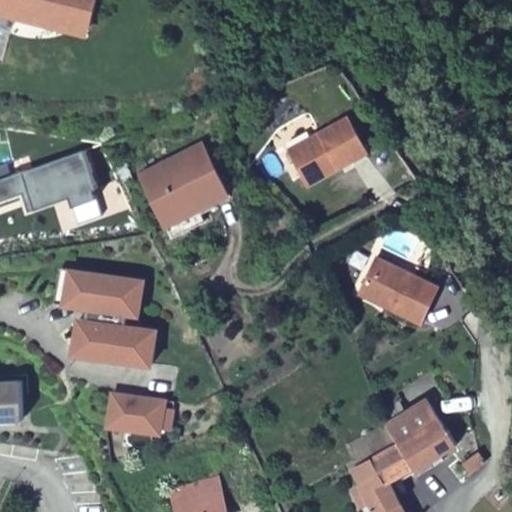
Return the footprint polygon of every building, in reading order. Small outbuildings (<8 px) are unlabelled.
[(0,0),(1,0),(9,5),(16,9),(25,11),(34,12),(40,12),(47,11),(55,8),(87,14),(90,0),(0,0)] [(351,119),(290,153),(310,189),(371,155),(351,119)] [(204,149),(143,181),(169,233),(201,216),(231,201),(204,149)] [(207,227),(201,216),(169,233),(176,244),(207,227)] [(443,291),(379,261),(363,297),(388,308),(387,311),(425,329),(443,291)] [(67,303),(71,268),(58,267),(53,301),(67,303)] [(142,278),(71,268),(67,303),(83,305),(82,317),(78,316),(75,338),(79,339),(77,352),(152,361),(154,327),(123,324),(124,312),(138,313),(142,278)] [(0,419),(22,418),(20,380),(0,381),(0,419)] [(162,396),(113,390),(109,423),(158,429),(162,396)] [(427,398),(387,424),(400,445),(413,466),(416,471),(458,444),(427,398)] [(374,511),(405,511),(388,480),(413,466),(400,445),(353,467),(374,511)] [(471,473),(486,460),(480,449),(463,462),(471,473)] [(222,511),(214,478),(174,489),(179,511),(222,511)]
